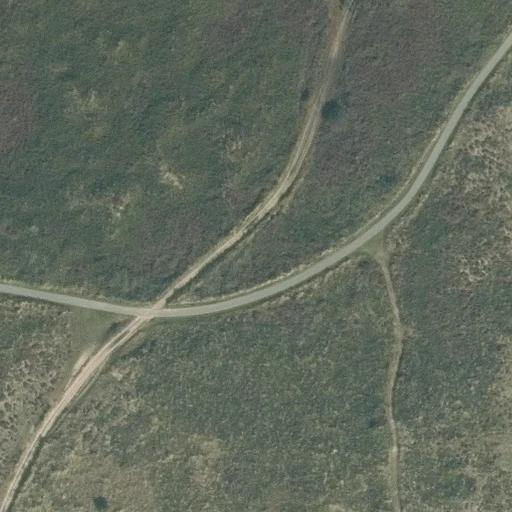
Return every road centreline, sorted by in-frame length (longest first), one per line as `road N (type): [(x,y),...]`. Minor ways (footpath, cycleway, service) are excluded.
road 1 (unknown): [(351,0),(316,120),(289,178),(234,239),(144,312)]
road 2 (unknown): [(144,312),(55,418),(6,511)]
